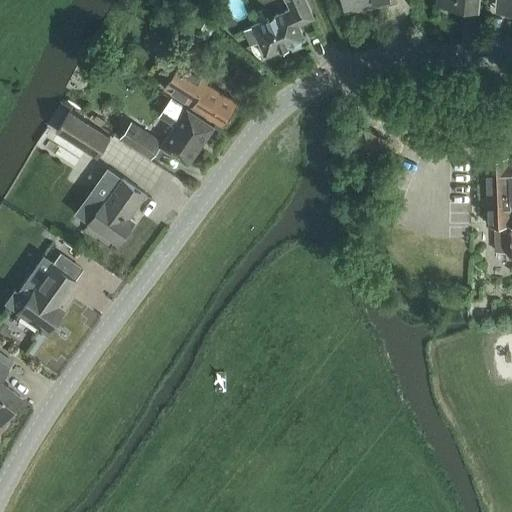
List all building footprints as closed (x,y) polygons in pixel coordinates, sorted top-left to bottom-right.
[(260,23),(248,29),(244,31),(251,44),(259,41),(266,55),(304,37),(297,24),(312,17),(304,0),(286,0),(290,8),(260,23)] [(396,0),(343,0),(345,10),(396,0)] [(437,0),(437,5),(478,8),(478,0),(437,0)] [(511,10),(511,0),(503,0),(502,10),(511,10)] [(183,20),(208,37),(214,28),(189,10),(183,20)] [(225,127),(240,105),(209,85),(211,78),(184,61),(166,89),(225,127)] [(126,130),(121,137),(153,159),(158,153),(162,147),(189,165),(214,128),(186,108),(173,99),(162,115),(177,125),(165,143),(132,120),(126,130)] [(97,157),(110,136),(69,109),(56,130),(97,157)] [(98,115),(94,121),(102,126),(106,120),(98,115)] [(377,151),(384,139),(364,129),(358,142),(377,151)] [(511,157),(484,159),(486,224),(498,224),(499,231),(495,231),(496,251),(511,250),(511,157)] [(123,178),(90,223),(120,245),(137,221),(130,216),(146,194),(123,178)] [(56,306),(74,282),(51,265),(17,312),(46,333),(62,311),(56,306)] [(0,421),(0,422),(19,396),(0,382),(0,379),(6,371),(0,366),(0,421)]
